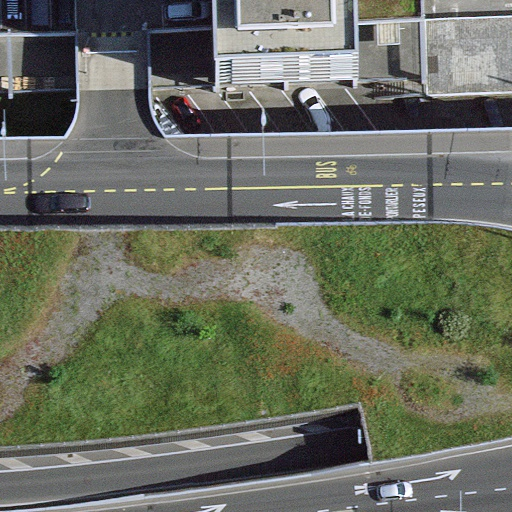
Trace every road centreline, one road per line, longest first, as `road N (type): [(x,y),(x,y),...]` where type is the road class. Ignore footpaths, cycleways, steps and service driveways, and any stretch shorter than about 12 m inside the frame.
road 1 (motorway): [(0,487),(219,462),(372,436),(511,400)]
road 2 (motorway): [(511,265),(316,308),(0,347)]
road 3 (motorway): [(0,418),(198,396),(511,339)]
road 4 (motorway): [(511,251),(0,266)]
road 5 (primary): [(511,186),(0,193)]
